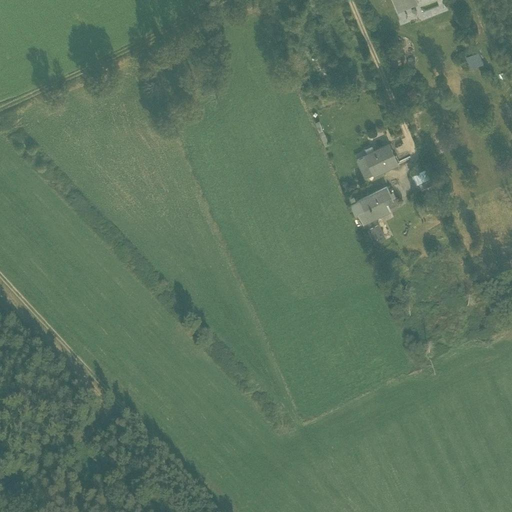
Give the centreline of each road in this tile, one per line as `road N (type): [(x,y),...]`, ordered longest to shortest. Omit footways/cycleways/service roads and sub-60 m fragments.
road 1 (track): [(0,277),(216,511)]
road 2 (track): [(234,0),(0,108)]
